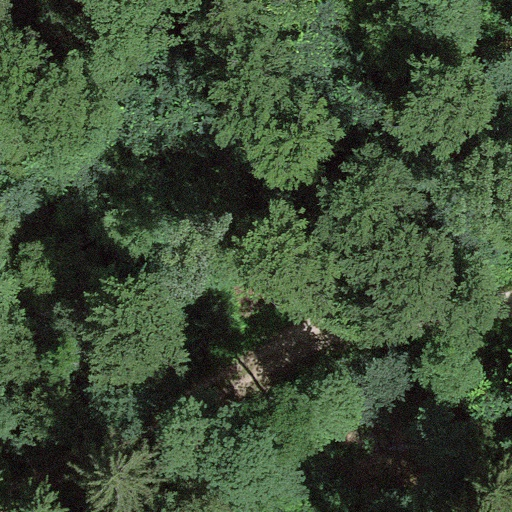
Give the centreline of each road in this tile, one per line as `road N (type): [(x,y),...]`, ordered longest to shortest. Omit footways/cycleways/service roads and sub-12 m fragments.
road 1 (track): [(263,511),(241,370),(0,511)]
road 2 (track): [(241,370),(367,318),(511,306)]
